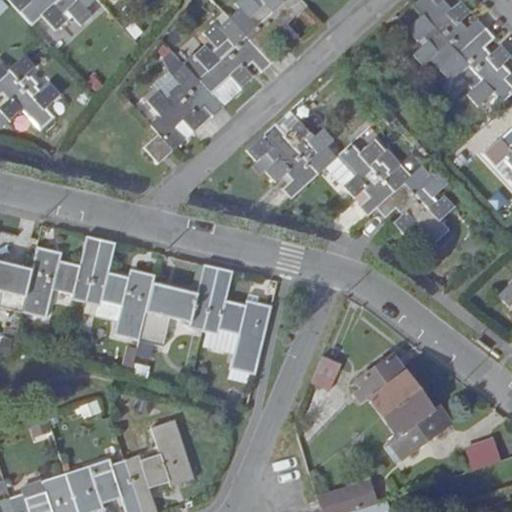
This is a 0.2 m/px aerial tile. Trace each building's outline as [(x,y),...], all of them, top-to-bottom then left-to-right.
[(2,0),(24,22),(34,13),(46,26),(56,19),(51,14),(58,8),(68,21),(81,11),(75,4),(79,0),(2,0)] [(144,131),(152,142),(139,154),(153,169),(179,146),(168,134),(177,126),(186,135),(194,127),(187,119),(193,113),(205,126),(213,119),(210,115),(201,106),(224,85),(234,94),(244,84),(236,75),(244,67),(254,77),(271,60),(263,50),(273,43),(281,52),(290,43),(281,31),(301,14),(287,0),(279,0),(275,4),(270,0),(255,0),(252,4),(257,9),(252,13),(239,0),(228,10),(231,15),(219,26),(213,33),(206,29),(196,40),(208,52),(204,57),(198,52),(187,64),(196,73),(183,85),(174,76),(166,83),(171,91),(158,104),(148,97),(138,107),(151,123),(144,131)] [(484,104),(492,112),(511,95),(511,80),(511,78),(504,84),(496,77),(502,71),(494,62),(482,71),(474,61),(484,51),(466,29),(461,33),(456,28),(449,35),(443,26),(452,18),(445,8),(437,12),(430,5),(434,0),(421,0),(405,14),(413,26),(399,39),(405,49),(410,45),(416,50),(404,61),(412,72),(420,66),(442,91),(436,98),(446,109),(459,99),(466,106),(461,110),(469,118),(484,104)] [(0,115),(0,116),(12,105),(29,124),(44,110),(34,101),(48,90),(38,81),(29,87),(15,70),(23,62),(12,52),(0,63),(0,90),(1,93),(0,94),(0,115)] [(224,85),(201,106),(210,115),(234,94),(224,85)] [(285,121),(266,137),(275,147),(293,131),(285,121)] [(511,129),(478,162),(486,172),(496,165),(507,178),(499,186),(511,201),(511,200),(511,129)] [(272,196),(281,206),(320,173),(328,166),(318,157),(325,151),(315,141),(308,147),(293,131),(275,147),(266,137),(238,160),(247,170),(255,163),(262,170),(254,178),(266,189),(280,177),(286,183),(272,196)] [(349,158),(342,153),(328,166),(343,182),(335,190),(347,204),(355,197),(361,204),(351,213),(361,223),(371,214),(381,222),(390,215),(398,224),(390,233),(398,242),(406,235),(423,253),(438,238),(432,230),(448,213),(442,205),(433,210),(428,204),(439,193),(428,180),(423,184),(413,175),(402,184),(393,175),(383,183),(369,165),(376,157),(365,144),(349,158)] [(136,174),(143,167),(136,159),(130,168),(136,174)] [(328,166),(320,173),(335,190),(343,182),(328,166)] [(128,183),(131,177),(121,169),(118,176),(128,183)] [(105,275),(112,247),(81,240),(74,267),(56,263),(57,256),(34,252),(28,274),(0,265),(0,308),(42,319),(49,294),(68,298),(66,302),(98,309),(99,305),(119,311),(112,337),(159,348),(166,321),(186,326),(184,331),(204,336),(216,339),(217,334),(236,338),(232,358),(228,372),(250,377),(268,310),(244,304),(244,310),(223,305),(229,279),(199,271),(192,298),(150,287),(152,282),(123,274),(121,279),(105,275)] [(511,283),(490,302),(500,312),(508,304),(511,307),(511,314),(508,319),(511,323),(511,283)] [(216,339),(204,336),(200,350),(232,358),(236,338),(217,334),(216,339)] [(337,390),(348,364),(328,355),(317,381),(337,390)] [(368,389),(376,400),(374,403),(401,441),(404,439),(409,446),(414,453),(417,456),(451,430),(447,426),(438,414),(440,412),(412,375),(410,377),(398,359),(364,384),(368,389)] [(374,403),(376,400),(368,389),(360,395),(368,406),(374,403)] [(81,420),(103,413),(98,401),(77,408),(81,420)] [(456,420),(446,408),(440,412),(438,414),(447,426),(456,420)] [(0,511),(95,511),(104,509),(103,505),(121,500),(125,511),(154,511),(147,491),(173,481),(174,486),(193,480),(172,422),(151,430),(158,454),(138,461),(136,455),(108,464),(106,460),(88,466),(39,483),(41,493),(24,498),(23,492),(0,500),(0,511)] [(409,446),(404,439),(401,441),(394,445),(399,452),(409,446)] [(501,443),(473,451),(481,474),(509,464),(501,443)] [(409,446),(399,452),(405,459),(414,453),(409,446)] [(417,456),(414,453),(405,459),(407,462),(417,456)] [(328,511),(364,511),(382,507),(374,484),(324,500),(328,511)]
